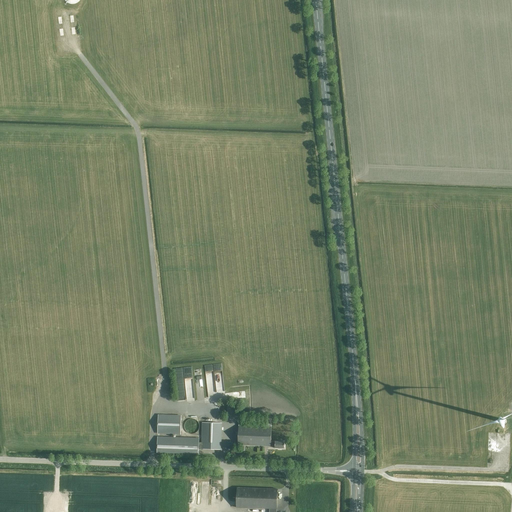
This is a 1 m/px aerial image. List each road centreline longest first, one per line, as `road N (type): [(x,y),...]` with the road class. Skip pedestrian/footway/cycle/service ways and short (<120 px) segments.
road 1 (primary): [(358,472),(315,0)]
road 2 (tertiary): [(358,472),(0,460)]
